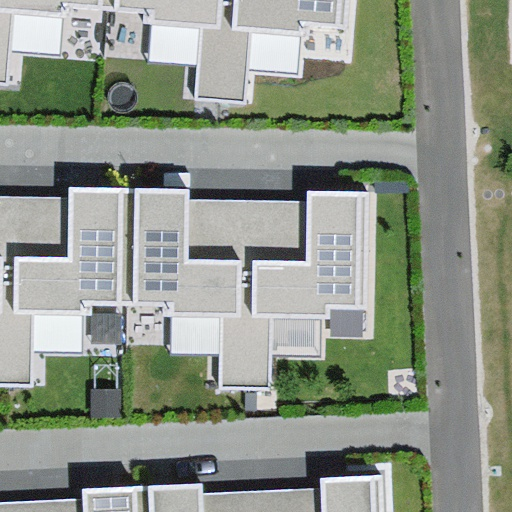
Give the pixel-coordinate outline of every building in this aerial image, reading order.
[(0,0),(0,85),(8,86),(14,14),(71,18),(72,8),(108,11),(108,0),(0,0)] [(108,0),(108,11),(143,14),(143,23),(200,28),(194,100),(220,102),(227,0),(108,0)] [(227,0),(220,102),(245,104),(251,32),(308,36),(309,27),(347,29),(349,0),(227,0)] [(68,258),(8,257),(6,386),(32,386),(33,314),(90,315),(91,305),(127,305),(129,189),(69,188),(68,258)] [(188,190),(129,189),(127,305),(163,306),(163,316),(220,316),(220,389),(244,389),(246,261),(187,260),(188,190)] [(306,262),(246,261),(244,389),(270,390),(271,318),(329,318),(328,308),(367,309),(368,193),(307,192),(306,262)] [(0,385),(6,386),(8,257),(0,257),(0,385)] [(322,511),(382,511),(381,476),(321,478),(322,511)] [(202,511),(201,484),(142,487),(142,511),(202,511)] [(83,511),(142,511),(142,487),(83,489),(83,511)]
